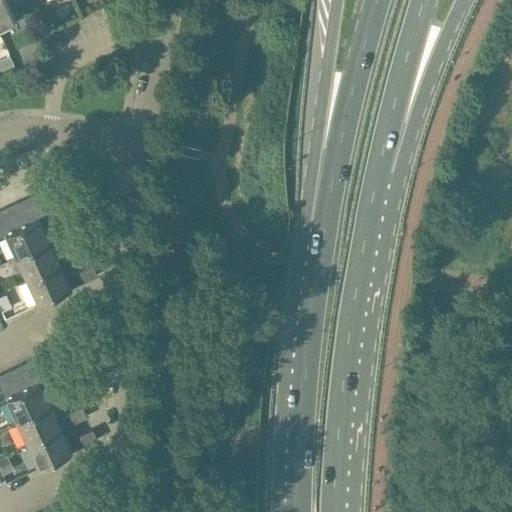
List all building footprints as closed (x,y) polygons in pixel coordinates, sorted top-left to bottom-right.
[(6,0),(0,0),(0,23),(14,16),(6,0)] [(54,183),(41,189),(51,211),(64,205),(54,183)] [(41,189),(28,196),(38,217),(39,217),(51,211),(41,189)] [(28,196),(15,202),(25,223),(38,217),(28,196)] [(15,202),(2,208),(12,229),(21,225),(25,223),(15,202)] [(0,208),(0,235),(6,233),(6,232),(12,229),(2,208),(0,208)] [(6,232),(6,233),(17,256),(50,240),(75,229),(71,218),(45,230),(39,217),(38,217),(25,223),(21,225),(12,229),(6,232)] [(50,240),(17,256),(28,278),(61,263),(50,240)] [(67,248),(72,258),(86,251),(81,241),(67,248)] [(61,263),(28,278),(38,302),(53,295),(72,286),(71,286),(97,274),(92,264),(67,276),(61,263)] [(55,348),(43,353),(53,375),(65,369),(55,348)] [(43,353),(31,359),(42,380),(53,375),(43,353)] [(31,359),(20,364),(30,385),(39,381),(42,380),(31,359)] [(20,364),(9,369),(19,390),(30,385),(20,364)] [(9,369),(0,373),(0,379),(8,396),(19,390),(9,369)] [(6,396),(6,397),(17,420),(50,404),(51,405),(76,393),(71,382),(46,394),(39,381),(30,385),(19,390),(8,396),(6,396)] [(50,404),(17,420),(28,443),(61,427),(51,405),(50,404)] [(67,412),(72,422),(87,416),(82,405),(67,412)] [(61,427),(28,443),(39,466),(54,459),(72,451),(61,427)] [(78,435),(83,445),(97,438),(92,428),(78,435)] [(64,511),(60,501),(48,507),(50,511),(64,511)]
